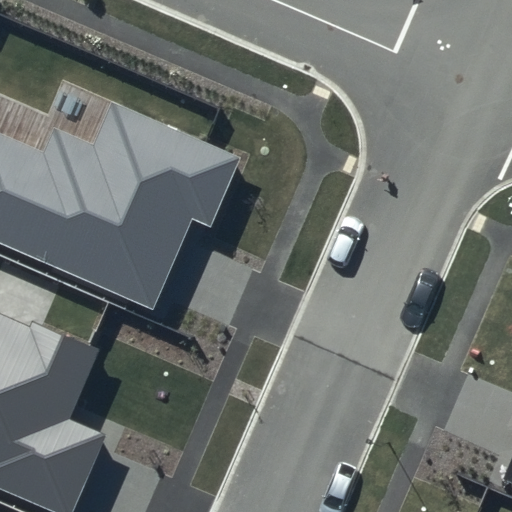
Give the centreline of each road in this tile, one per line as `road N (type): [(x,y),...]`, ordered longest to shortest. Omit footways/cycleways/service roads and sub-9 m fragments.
road 1 (residential): [(462,82),(278,511)]
road 2 (residential): [(271,0),(462,82)]
